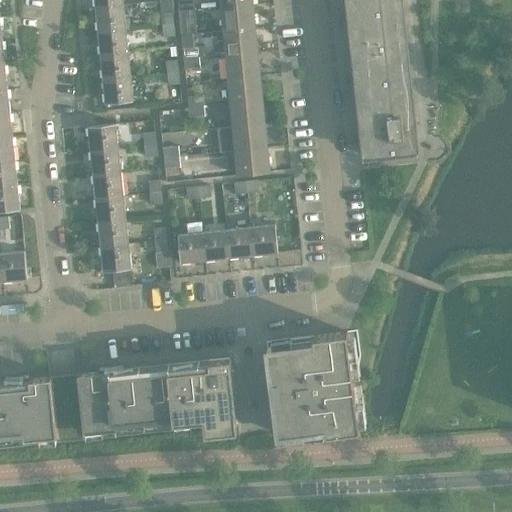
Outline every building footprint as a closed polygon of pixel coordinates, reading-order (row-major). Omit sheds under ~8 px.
[(178,10),(194,9),(193,0),(178,0),(177,0),(178,10)] [(346,0),(363,155),(414,150),(409,101),(414,101),(402,0),(346,0)] [(124,3),(96,6),(98,30),(127,27),(124,3)] [(253,3),(222,6),(224,30),(256,27),(253,3)] [(194,9),(178,10),(179,21),(180,35),(197,33),(195,20),(194,9)] [(161,13),(162,24),(174,22),(173,11),(161,13)] [(174,22),(162,24),(163,37),(176,36),(174,22)] [(100,54),(129,51),(127,27),(98,30),(100,54)] [(226,54),(258,51),(256,27),(224,30),(226,54)] [(183,58),(200,56),(199,46),(182,48),(183,58)] [(129,51),(100,54),(103,77),(132,75),(129,51)] [(258,51),(226,54),(229,78),(260,75),(258,51)] [(200,56),(183,58),(184,69),(201,68),(200,56)] [(167,71),(179,70),(178,59),(165,60),(167,71)] [(179,70),(167,71),(168,85),(181,83),(179,70)] [(132,75),(103,77),(105,102),(134,99),(132,75)] [(260,75),(229,78),(231,102),(263,99),(260,75)] [(0,112),(10,112),(8,88),(0,88),(0,112)] [(188,106),(205,105),(204,95),(187,96),(188,106)] [(263,99),(231,102),(233,126),(265,123),(263,99)] [(205,105),(188,106),(189,118),(206,116),(205,105)] [(10,112),(0,112),(0,136),(13,135),(10,112)] [(91,150),(118,147),(116,123),(88,126),(91,150)] [(265,123),(233,126),(238,174),(270,171),(265,123)] [(144,145),(157,143),(155,131),(143,132),(144,145)] [(0,160),(15,159),(13,135),(0,136),(0,160)] [(157,143),(144,145),(146,157),(158,155),(157,143)] [(179,146),(163,148),(164,159),(180,157),(179,146)] [(93,174),(121,171),(118,147),(91,150),(93,174)] [(180,157),(164,159),(165,169),(171,169),(181,168),(180,157)] [(15,159),(0,160),(0,184),(18,183),(15,159)] [(121,171),(93,174),(96,198),(123,195),(121,171)] [(149,192),(162,191),(161,179),(148,180),(149,192)] [(246,181),(247,193),(259,191),(258,180),(246,181)] [(247,193),(246,181),(234,182),(235,194),(247,193)] [(18,183),(0,184),(0,209),(20,207),(18,183)] [(198,186),(199,198),(212,196),(210,184),(198,186)] [(199,198),(198,186),(186,187),(187,199),(199,198)] [(162,191),(149,192),(151,205),(163,204),(162,191)] [(98,222),(126,219),(123,195),(96,198),(98,222)] [(0,216),(0,229),(9,228),(8,216),(0,216)] [(126,219),(98,222),(100,245),(128,243),(126,219)] [(250,227),(253,254),(278,252),(275,224),(250,227)] [(155,240),(167,239),(166,227),(154,229),(155,240)] [(226,229),(229,257),(253,254),(250,227),(226,229)] [(229,257),(226,229),(202,232),(205,259),(229,257)] [(205,259),(202,232),(178,234),(181,262),(205,259)] [(167,239),(155,240),(156,252),(168,251),(167,239)] [(128,243),(100,245),(103,270),(131,267),(128,243)] [(0,253),(3,280),(28,278),(25,250),(0,253)] [(267,348),(279,434),(302,431),(303,437),(360,429),(347,332),(314,336),(315,342),(267,348)] [(230,357),(0,381),(0,448),(237,424),(230,357)]
